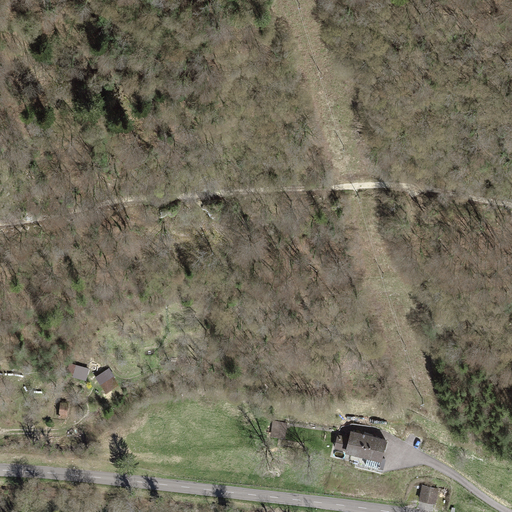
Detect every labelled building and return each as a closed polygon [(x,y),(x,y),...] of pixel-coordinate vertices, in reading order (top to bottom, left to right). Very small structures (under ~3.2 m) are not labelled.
[(93,367),(76,365),(75,372),(82,373),(81,378),(92,379),(93,367)] [(112,366),(98,376),(110,393),(124,383),(112,366)] [(71,401),(61,400),(60,416),(70,416),(71,401)] [(342,434),(339,445),(384,458),(389,438),(355,429),(352,437),(342,434)] [(438,486),(425,484),(423,498),(436,500),(438,486)]
